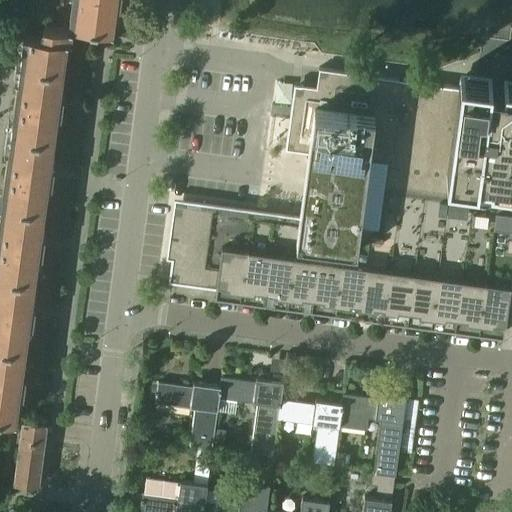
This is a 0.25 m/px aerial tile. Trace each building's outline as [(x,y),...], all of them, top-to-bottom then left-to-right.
[(113,33),(116,8),(119,7),(119,0),(72,0),(71,11),(77,12),(75,28),(113,33)] [(28,47),(26,62),(64,67),(67,39),(72,40),(73,28),(43,24),(42,34),(24,31),(22,46),(28,47)] [(18,117),(16,132),(54,137),(57,113),(60,112),(63,95),(60,91),(64,67),(26,62),(24,77),(18,76),(12,116),(18,117)] [(361,313),(376,315),(504,333),(511,281),(508,281),(510,264),(511,264),(511,86),(503,85),(502,91),(490,89),(491,84),(460,79),(459,85),(403,78),(401,97),(316,85),(300,83),(292,143),(309,145),(298,220),(180,203),(169,280),(217,286),(216,293),(361,313)] [(8,187),(6,203),(45,208),(48,184),(51,183),(53,164),(51,163),(54,137),(16,132),(14,148),(8,147),(3,186),(8,187)] [(0,272),(35,277),(38,253),(41,252),(43,234),(41,232),(45,208),(6,203),(4,218),(0,217),(0,272)] [(0,343),(25,347),(29,322),(31,322),(34,303),(32,302),(35,277),(0,272),(0,343)] [(0,414),(16,417),(19,392),(22,392),(24,373),(22,372),(25,347),(0,343),(0,414)] [(282,396),(285,378),(257,375),(257,379),(221,374),(220,382),(221,382),(220,394),(258,399),(251,452),(273,455),(274,455),(279,415),(282,396)] [(216,427),(220,394),(221,382),(220,382),(193,379),(192,384),(157,379),(157,382),(150,382),(148,398),(195,404),(190,443),(212,447),(213,447),(216,427)] [(344,392),(343,399),(342,410),(340,426),(366,429),(368,417),(380,419),(373,469),(374,470),(395,472),(405,397),(378,393),(378,397),(344,392)] [(340,426),(342,410),(343,399),(317,396),(316,401),(282,396),(279,415),(318,420),(312,460),(335,463),(336,463),(337,450),(340,426)] [(38,485),(46,424),(47,421),(23,418),(14,481),(38,485)] [(227,428),(216,427),(213,447),(224,448),(227,428)] [(276,441),(274,454),(285,456),(287,443),(276,441)] [(351,452),(337,450),(336,463),(349,465),(351,452)] [(393,486),(395,472),(374,470),(372,483),(393,486)] [(180,478),(180,479),(144,474),(140,511),(149,511),(203,511),(205,499),(207,489),(208,482),(180,478)] [(207,489),(205,499),(203,511),(265,511),(266,511),(270,481),(242,477),(240,493),(207,489)] [(390,511),(392,497),(365,493),(362,511),(390,511)] [(299,511),(273,511),(266,511),(265,511),(327,511),(330,498),(302,494),(299,511)]
